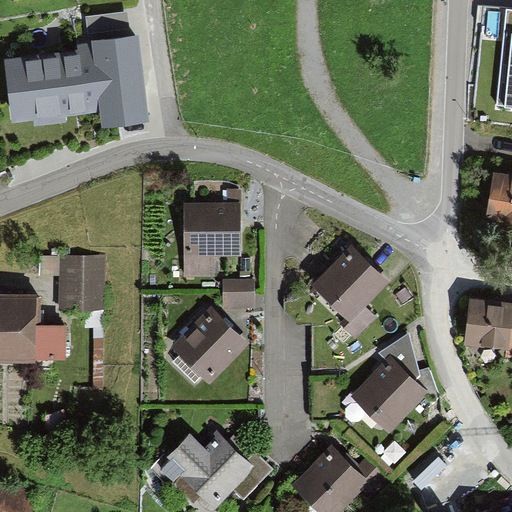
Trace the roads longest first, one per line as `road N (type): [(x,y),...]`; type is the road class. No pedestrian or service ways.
road 1 (residential): [(0,204),(147,151),(211,149),(442,260)]
road 2 (residential): [(460,0),(442,260)]
road 3 (residential): [(442,260),(437,313),(457,385),(511,464)]
